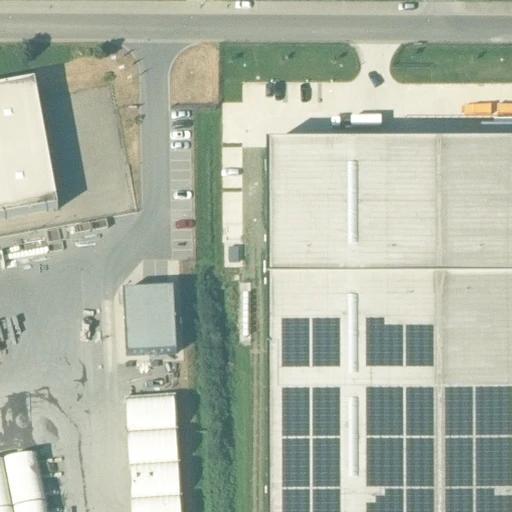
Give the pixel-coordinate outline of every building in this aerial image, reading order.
[(35,84),(0,90),(0,222),(58,211),(35,84)] [(511,511),(511,149),(268,150),(268,511),(511,511)] [(177,290),(126,291),(128,357),(179,355),(177,290)] [(134,511),(184,511),(179,398),(130,401),(134,511)] [(52,511),(42,454),(0,461),(0,511),(52,511)]
